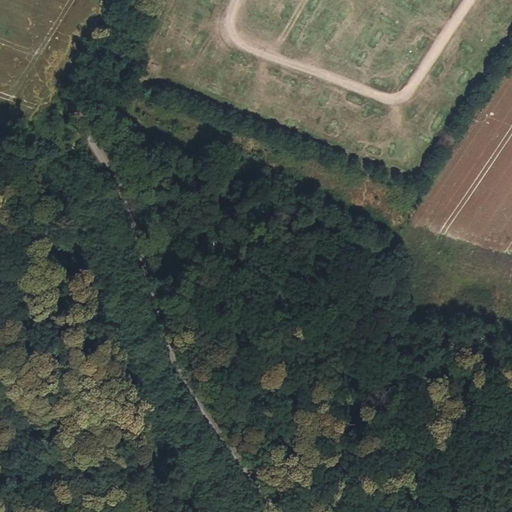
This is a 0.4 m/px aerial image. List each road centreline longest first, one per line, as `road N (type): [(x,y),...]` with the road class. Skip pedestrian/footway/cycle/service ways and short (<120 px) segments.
road 1 (unclassified): [(138,0),(89,103),(88,130),(125,193),(148,293),(193,396),(273,511)]
road 2 (unclassified): [(324,511),(481,477),(511,460)]
